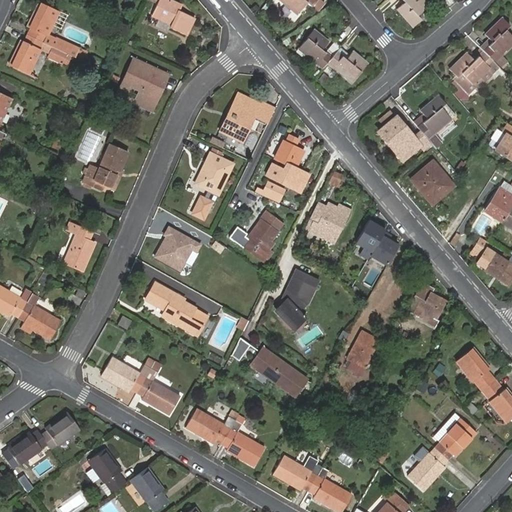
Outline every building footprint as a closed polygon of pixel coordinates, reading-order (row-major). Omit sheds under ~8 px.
[(170,0),(158,0),(153,14),(172,24),(171,27),(186,34),(194,17),(179,10),(181,5),(170,0)] [(278,0),(296,15),(307,3),(311,7),(316,0),(278,0)] [(428,6),(421,0),(400,0),(403,4),(397,10),(411,28),(420,20),(417,16),(428,6)] [(30,28),(28,34),(42,41),(52,45),(71,54),(76,56),(79,50),(79,48),(48,35),(53,24),(58,11),(39,2),(27,27),(30,28)] [(61,27),(67,15),(58,11),(53,24),(61,27)] [(482,51),(500,68),(507,62),(501,55),(511,45),(511,38),(505,30),(509,26),(502,19),(484,37),(486,39),(490,43),(482,51)] [(327,62),(331,57),(322,50),(328,42),(313,30),(298,49),(321,69),(327,62)] [(42,41),(28,34),(24,41),(21,40),(9,65),(29,74),(41,50),(48,53),(52,45),(42,41)] [(486,39),(478,47),(482,51),(490,43),(486,39)] [(52,45),(48,53),(47,55),(67,64),(71,54),(52,45)] [(350,55),(340,47),(336,51),(346,60),(350,55)] [(492,76),(500,68),(482,51),(478,47),(469,56),(467,54),(449,71),(455,77),(457,78),(462,74),(476,87),(478,90),(486,82),(480,76),(487,70),(492,76)] [(76,56),(84,60),(87,53),(79,50),(76,56)] [(346,60),(336,51),(331,57),(327,62),(352,83),(368,64),(353,51),(350,55),(346,60)] [(126,73),(118,92),(127,95),(131,86),(140,90),(136,100),(153,108),(160,93),(158,92),(166,74),(135,60),(128,74),(126,73)] [(486,82),(492,76),(487,70),(480,76),(486,82)] [(476,87),(462,74),(457,78),(455,77),(453,79),(469,94),(476,87)] [(136,100),(140,90),(131,86),(127,95),(136,100)] [(0,129),(5,132),(7,133),(11,135),(14,127),(11,126),(1,122),(6,110),(12,97),(0,91),(0,129)] [(274,111),(239,93),(235,101),(238,102),(231,117),(230,119),(226,118),(221,130),(242,141),(256,114),(262,117),(263,120),(268,123),(274,111)] [(426,119),(416,127),(419,131),(431,145),(433,148),(434,149),(441,144),(434,133),(450,120),(440,107),(444,104),(438,97),(420,112),(426,119)] [(238,102),(235,101),(228,115),(231,117),(238,102)] [(440,107),(450,120),(454,117),(444,104),(440,107)] [(16,115),(6,110),(1,122),(11,126),(16,115)] [(424,152),(431,145),(419,131),(411,137),(396,118),(378,133),(388,144),(390,141),(405,159),(419,147),(424,152)] [(511,127),(509,125),(503,134),(506,136),(496,152),(511,162),(511,127)] [(288,133),(286,139),(298,143),(300,137),(288,133)] [(226,143),(213,137),(211,142),(224,148),(226,143)] [(273,162),(267,175),(300,192),(309,174),(300,169),(298,174),(294,171),(304,151),(284,141),(276,157),(287,163),(285,168),(273,162)] [(120,171),(121,169),(128,151),(111,143),(100,168),(91,164),(83,182),(101,190),(104,185),(111,188),(117,174),(115,173),(116,170),(120,171)] [(210,153),(221,158),(223,151),(213,146),(210,153)] [(208,189),(217,194),(233,163),(221,158),(210,153),(196,183),(208,189)] [(66,164),(59,161),(55,168),(63,172),(66,164)] [(432,162),(410,179),(431,205),(454,187),(432,162)] [(124,170),(121,169),(120,171),(116,170),(115,173),(117,174),(111,188),(115,190),(124,170)] [(335,187),(341,175),(333,171),(327,183),(335,187)] [(269,182),(264,192),(280,200),(284,190),(269,182)] [(499,189),(511,196),(511,188),(503,183),(499,189)] [(213,203),(217,194),(208,189),(203,198),(211,202),(213,203)] [(485,211),(502,223),(511,207),(511,196),(499,189),(485,211)] [(261,191),(259,196),(279,205),(281,201),(280,200),(264,192),(261,191)] [(202,218),(211,202),(203,198),(200,196),(192,213),(202,218)] [(317,203),(309,219),(304,228),(334,242),(349,210),(340,205),(338,208),(336,213),(330,210),(317,203)] [(511,207),(502,223),(511,229),(511,207)] [(251,234),(250,236),(253,238),(246,247),(263,260),(272,248),(268,245),(283,222),(267,211),(251,234)] [(385,229),(367,219),(354,243),(362,248),(359,255),(367,260),(385,229)] [(92,230),(76,223),(73,232),(76,234),(65,263),(82,270),(95,241),(90,238),(92,230)] [(250,236),(251,234),(239,226),(231,237),(246,247),(253,238),(250,236)] [(201,244),(169,227),(165,235),(167,236),(171,238),(169,242),(165,240),(156,256),(180,270),(192,248),(197,251),(201,244)] [(383,232),(370,255),(387,265),(398,246),(395,245),(388,241),(391,236),(383,232)] [(303,247),(308,238),(301,234),(297,243),(303,247)] [(398,240),(391,236),(388,241),(395,245),(398,240)] [(479,259),(488,244),(481,239),(472,254),(479,259)] [(511,266),(494,255),(483,272),(508,288),(511,281),(511,266)] [(295,269),(291,276),(314,288),(317,281),(295,269)] [(291,276),(285,289),(306,304),(314,288),(291,276)] [(191,319),(197,309),(185,302),(186,300),(156,283),(147,300),(165,310),(163,316),(199,336),(204,327),(191,319)] [(437,306),(441,298),(432,293),(434,289),(423,283),(416,297),(420,299),(414,313),(422,317),(424,313),(430,316),(427,321),(435,326),(438,320),(436,319),(441,309),(437,306)] [(12,312),(19,316),(32,293),(26,289),(21,296),(0,285),(0,308),(11,315),(12,312)] [(285,289),(282,296),(303,307),(306,304),(285,289)] [(32,293),(19,316),(25,320),(24,322),(33,328),(50,338),(61,320),(34,305),(38,296),(32,293)] [(303,307),(282,296),(280,299),(283,302),(276,310),(289,326),(292,327),(295,328),(298,327),(300,325),(302,323),(303,320),(302,317),(301,314),(299,312),(303,307)] [(446,301),(441,298),(437,306),(441,309),(446,301)] [(209,316),(197,309),(191,319),(204,327),(209,316)] [(130,321),(122,316),(118,324),(126,329),(130,321)] [(248,320),(243,317),(239,324),(238,327),(243,329),(248,320)] [(33,328),(24,322),(21,327),(30,332),(33,328)] [(379,340),(362,331),(351,353),(354,356),(348,367),(361,374),(379,340)] [(240,336),(231,354),(239,358),(249,343),(240,336)] [(251,361),(296,393),(306,379),(303,375),(300,372),(287,365),(283,362),(275,357),(269,350),(264,347),(263,347),(261,350),(260,349),(251,361)] [(474,380),(482,390),(495,380),(486,370),(488,368),(471,348),(455,361),(472,381),(474,380)] [(131,389),(137,393),(150,369),(153,364),(146,360),(139,372),(112,357),(102,375),(129,390),(131,389)] [(295,395),(296,393),(251,361),(250,362),(295,395)] [(150,369),(137,393),(143,396),(142,398),(170,413),(179,396),(153,380),(156,373),(150,369)] [(425,393),(429,383),(421,379),(416,389),(425,393)] [(495,380),(482,390),(490,400),(489,401),(506,422),(511,417),(511,396),(504,388),(503,389),(495,380)] [(215,440),(222,444),(235,421),(228,417),(223,424),(206,414),(196,409),(186,427),(214,442),(215,440)] [(46,443),(50,448),(56,444),(57,445),(79,429),(67,412),(45,429),(46,431),(40,435),(46,443)] [(439,442),(460,418),(454,412),(433,436),(439,442)] [(440,443),(435,448),(447,459),(452,454),(454,455),(476,431),(460,418),(439,442),(440,443)] [(235,421),(222,444),(228,448),(227,450),(254,465),(264,448),(240,433),(238,432),(241,425),(235,421)] [(40,435),(37,430),(30,434),(29,432),(8,447),(20,465),(42,449),(41,448),(46,443),(40,435)] [(375,457),(383,462),(391,450),(382,445),(375,457)] [(447,459),(435,448),(430,454),(422,447),(414,456),(421,462),(408,477),(423,490),(444,466),(443,465),(447,459)] [(101,485),(108,495),(126,482),(119,472),(120,470),(104,449),(88,460),(93,467),(100,477),(104,483),(101,485)] [(308,492),(321,468),(315,464),(316,460),(309,455),(303,466),(283,455),(273,473),(300,490),(301,488),(308,492)] [(93,467),(86,472),(93,482),(100,477),(93,467)] [(163,490),(146,467),(129,479),(147,502),(148,501),(155,510),(167,501),(161,491),(163,490)] [(327,472),(321,468),(308,492),(314,496),(313,497),(338,511),(341,511),(351,494),(324,478),(327,472)] [(402,511),(408,505),(396,494),(389,502),(387,502),(378,511),(358,511),(355,510),(353,511),(402,511)] [(374,511),(376,511),(386,501),(383,498),(372,510),(374,511)]
